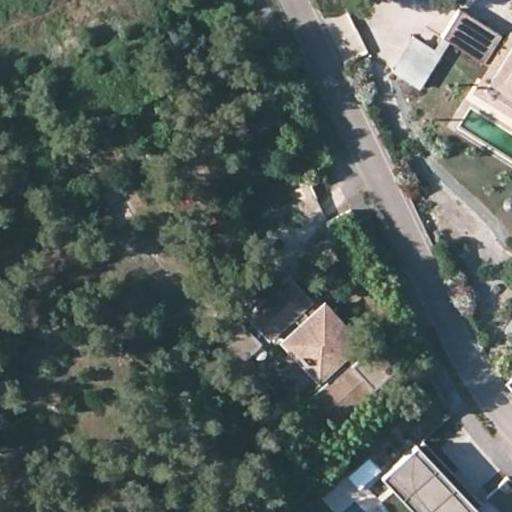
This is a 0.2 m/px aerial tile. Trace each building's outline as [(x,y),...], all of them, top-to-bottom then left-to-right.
[(511,44),(506,55),(493,47),(501,35),(460,8),(442,36),(449,40),(484,63),(486,58),(498,66),(484,89),(511,106),(511,44)] [(449,40),(442,36),(433,50),(439,54),(449,40)] [(419,87),(439,54),(433,50),(414,38),(394,70),(419,87)] [(107,221),(124,209),(115,195),(98,206),(107,221)] [(288,274),(244,314),(252,322),(260,331),(268,340),(292,318),(296,322),(279,338),(317,378),(331,364),(337,370),(305,401),(327,424),(357,396),(352,391),(365,379),(370,384),(392,363),(370,340),(345,364),(339,357),(359,338),(321,298),(306,312),(302,307),(311,299),(288,274)] [(252,322),(247,327),(241,322),(226,336),(246,357),(261,343),(255,336),(260,331),(252,322)] [(246,357),(226,336),(219,343),(239,364),(246,357)] [(475,506),(477,509),(482,504),(423,441),(417,446),(415,443),(387,469),(426,511),(469,511),(475,506)] [(366,454),(345,472),(358,486),(379,468),(366,454)] [(426,511),(387,469),(380,476),(413,511),(426,511)]
